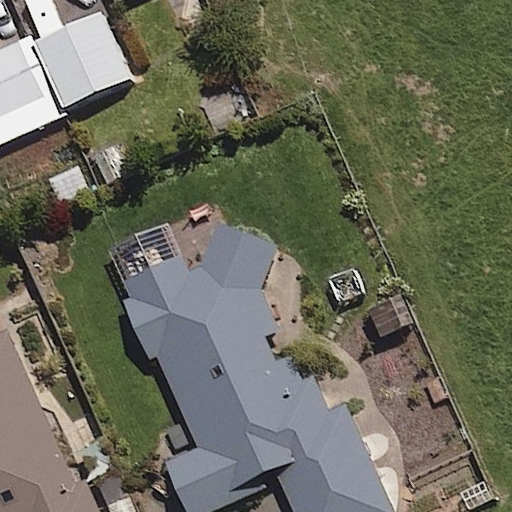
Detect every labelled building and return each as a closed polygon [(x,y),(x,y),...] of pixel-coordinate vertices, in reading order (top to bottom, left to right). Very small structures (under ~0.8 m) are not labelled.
[(138,76),(108,11),(38,43),(36,37),(0,53),(0,146),(71,114),(68,108),(138,76)] [(86,164),(52,181),(65,208),(99,192),(86,164)] [(196,511),(217,511),(287,480),(301,511),(399,511),(351,406),(336,413),(307,350),(284,361),(272,333),(285,327),(270,293),(286,242),(223,222),(212,257),(193,265),(188,253),(124,283),(158,357),(165,354),(206,447),(174,462),(196,511)] [(411,293),(376,308),(389,339),(424,324),(411,293)] [(87,490),(8,323),(0,327),(0,511),(108,511),(96,485),(87,490)]
